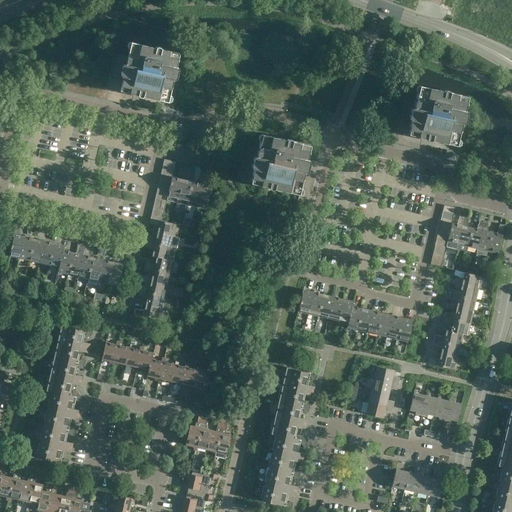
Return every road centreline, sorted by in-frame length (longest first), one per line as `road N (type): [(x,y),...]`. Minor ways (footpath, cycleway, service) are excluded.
road 1 (residential): [(0,165),(14,96),(22,92),(182,128),(260,116),(334,138)]
road 2 (residential): [(202,163),(159,157),(134,247),(0,211)]
road 3 (residential): [(151,480),(167,412),(106,397),(89,465)]
road 4 (residential): [(334,138),(304,269),(357,287)]
road 5 (residential): [(383,440),(332,429),(319,497),(368,508)]
road 6 (tertiary): [(511,63),(356,0)]
road 7 (residential): [(462,457),(508,316)]
road 8 (residential): [(386,151),(436,165),(458,195),(511,209)]
road 9 (residential): [(386,151),(357,287)]
